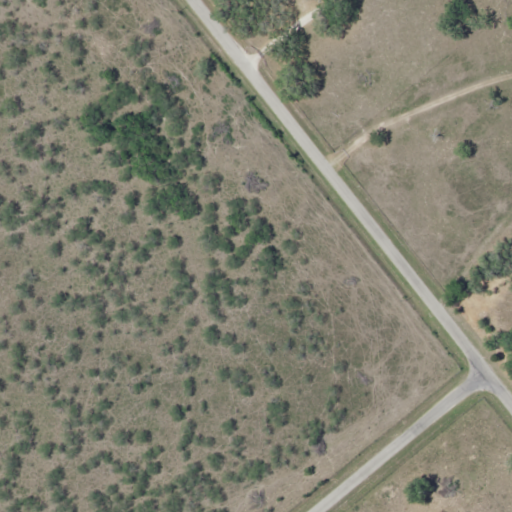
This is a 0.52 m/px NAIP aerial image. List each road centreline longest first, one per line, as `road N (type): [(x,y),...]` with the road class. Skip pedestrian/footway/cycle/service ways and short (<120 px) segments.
road 1 (residential): [(202,0),(511,403)]
road 2 (residential): [(486,371),(317,511)]
